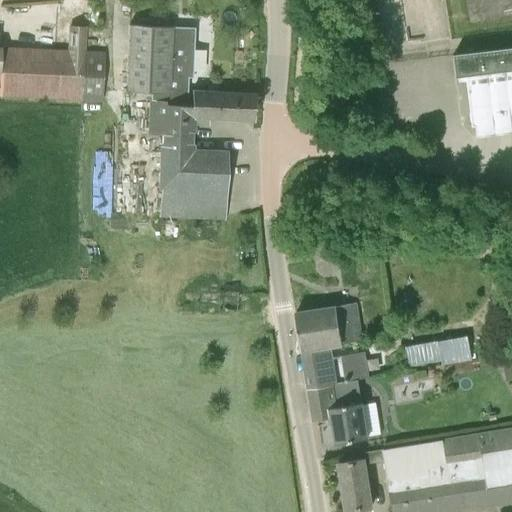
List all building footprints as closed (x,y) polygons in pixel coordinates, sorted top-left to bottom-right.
[(150,91),(150,101),(185,102),(186,77),(192,77),(194,28),(171,27),(129,25),(126,91),(150,91)] [(83,52),(84,48),(85,28),(70,27),(68,51),(0,47),(0,94),(81,99),(102,101),(104,53),(83,52)] [(511,46),(454,53),(457,77),(467,76),(473,125),(511,120),(511,46)] [(255,95),(235,94),(192,91),(191,103),(190,115),(190,123),(192,123),(208,124),(208,115),(253,118),(255,95)] [(185,102),(150,101),(148,100),(146,133),(164,134),(161,187),(160,216),(225,218),(227,154),(191,152),(192,123),(190,123),(190,115),(191,103),(185,102)] [(330,344),(362,339),(356,304),(316,310),(296,313),(302,349),(330,344)] [(467,338),(407,347),(409,364),(442,359),(443,363),(470,359),(467,338)] [(332,357),(330,344),(302,349),(308,387),(332,383),(337,382),(368,377),(364,351),(332,357)] [(511,353),(501,356),(505,374),(511,372),(511,353)] [(355,440),(366,438),(360,402),(336,406),(332,383),(308,387),(313,420),(331,417),(336,444),(355,440)] [(388,461),(386,461),(393,511),(456,511),(511,503),(511,428),(386,449),(388,461)] [(385,460),(386,461),(388,461),(386,449),(368,452),(370,463),(385,460)] [(365,463),(370,463),(368,452),(365,452),(366,459),(339,464),(347,511),(366,508),(373,507),(365,463)]
